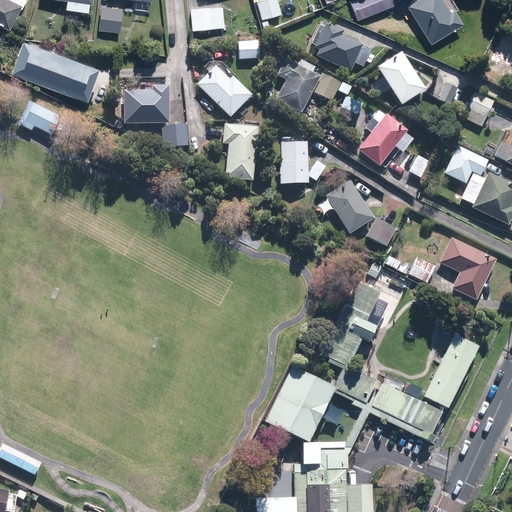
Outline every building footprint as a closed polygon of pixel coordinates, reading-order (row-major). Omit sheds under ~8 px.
[(0,0),(0,25),(10,30),(20,8),(22,9),(26,0),(25,0),(0,0)] [(265,0),(257,3),(262,20),(281,14),(277,0),(265,0)] [(352,0),(350,1),(357,20),(395,5),(392,0),(352,0)] [(417,0),(407,6),(431,44),(464,24),(455,10),(450,13),(442,0),(417,0)] [(98,31),(120,33),(122,8),(100,6),(98,31)] [(189,11),(192,31),(224,27),(221,6),(189,11)] [(265,25),(267,30),(274,27),(272,21),(265,25)] [(316,56),(351,72),(362,46),(342,37),(344,31),(326,23),(315,48),(319,50),(316,56)] [(511,68),(511,34),(505,31),(490,61),(511,71),(511,68)] [(88,98),(99,65),(24,40),(13,73),(88,98)] [(238,43),(239,60),(260,59),(259,42),(238,43)] [(391,89),(401,106),(426,91),(402,52),(377,68),(378,71),(366,78),(377,97),(391,89)] [(276,100),(301,114),(313,92),(331,102),(340,84),(322,75),(320,78),(285,60),(276,77),(285,81),(276,100)] [(197,86),(230,119),(252,96),(232,77),(229,81),(215,67),(197,86)] [(338,91),(347,96),(351,88),(342,83),(338,91)] [(439,99),(450,104),(458,88),(446,83),(439,99)] [(124,124),(169,124),(170,87),(153,87),(153,91),(137,91),(137,85),(124,85),(124,124)] [(475,93),(467,109),(485,118),(493,102),(475,93)] [(345,97),(340,107),(357,115),(362,105),(345,97)] [(34,126),(52,135),(61,118),(29,101),(17,124),(20,125),(32,131),(34,126)] [(327,116),(332,120),(336,116),(330,112),(327,116)] [(358,150),(379,167),(407,131),(387,115),(379,125),(372,119),(365,128),(372,133),(358,150)] [(161,127),(163,149),(189,146),(187,125),(161,127)] [(225,179),(253,181),(258,128),(225,125),(223,144),(229,144),(225,179)] [(456,180),(462,183),(476,155),(444,140),(441,148),(450,152),(440,172),(456,179),(456,180)] [(279,163),(280,185),(309,184),(309,177),(316,182),(326,167),(317,161),(308,173),(307,143),(281,144),(281,163),(279,163)] [(408,172),(419,178),(428,163),(418,156),(408,172)] [(471,209),(508,226),(511,218),(511,209),(510,209),(511,204),(511,185),(489,174),(486,181),(472,174),(460,200),(473,205),(471,209)] [(326,197),(349,235),(374,219),(350,182),(326,197)] [(366,236),(386,247),(396,229),(376,218),(366,236)] [(452,289),(476,301),(496,260),(451,238),(439,263),(460,274),(452,289)] [(384,263),(405,275),(409,267),(388,256),(384,263)] [(408,275),(427,284),(435,267),(416,258),(408,275)] [(374,283),(402,297),(407,288),(379,274),(374,283)] [(265,423),(309,444),(335,390),(366,405),(377,382),(348,368),(362,339),(369,343),(377,327),(366,322),(380,295),(356,283),(321,355),(329,359),(328,363),(342,370),(333,387),(292,367),(265,423)] [(383,313),(390,316),(395,306),(387,302),(383,313)] [(423,397),(448,409),(478,347),(453,336),(423,397)] [(372,407),(431,435),(442,413),(382,385),(372,407)] [(41,463),(4,444),(0,452),(0,457),(35,475),(41,463)] [(345,444),(302,444),(303,464),(294,464),(294,472),(273,473),(262,484),(263,499),(256,499),(256,511),(345,511),(345,486),(345,444)] [(0,511),(5,511),(6,510),(9,493),(10,488),(0,486),(0,511)] [(17,496),(24,499),(27,491),(21,488),(17,496)]
